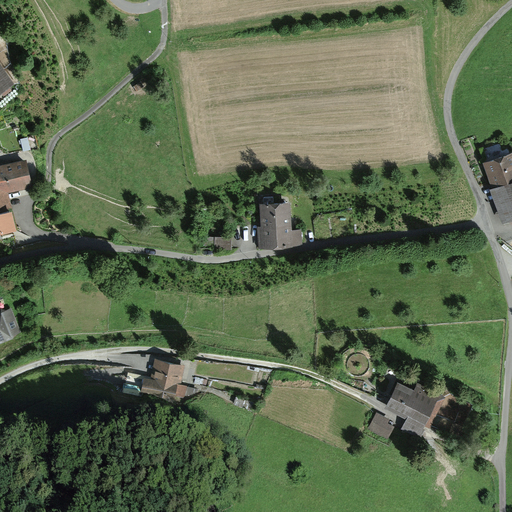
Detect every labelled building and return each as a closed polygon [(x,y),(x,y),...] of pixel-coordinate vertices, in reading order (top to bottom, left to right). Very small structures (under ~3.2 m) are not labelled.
[(0,91),(14,82),(0,60),(0,91)] [(511,151),(483,161),(503,218),(511,215),(511,151)] [(31,183),(25,157),(0,163),(0,205),(9,203),(5,189),(31,183)] [(287,202),(259,203),(261,244),(298,243),(298,231),(288,232),(287,202)] [(12,206),(0,208),(0,231),(17,227),(12,206)] [(229,248),(229,237),(203,237),(203,248),(229,248)] [(0,311),(0,342),(18,336),(9,309),(0,311)] [(180,362),(156,360),(153,390),(177,392),(180,362)] [(428,430),(445,396),(418,382),(415,388),(397,379),(385,405),(407,416),(405,419),(401,427),(424,438),(428,430)] [(440,422),(466,429),(473,403),(447,396),(440,422)] [(377,411),(368,428),(387,438),(393,424),(388,421),(389,418),(377,411)]
